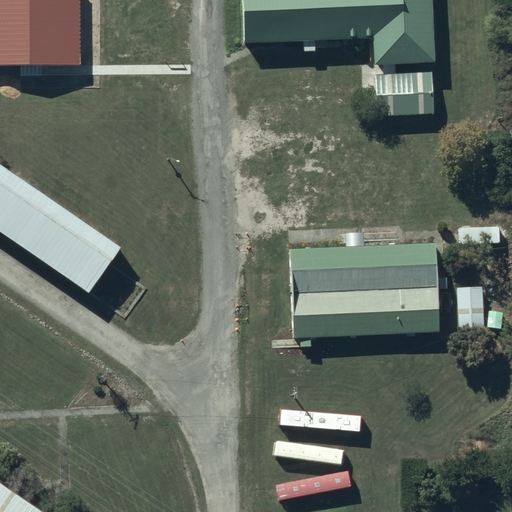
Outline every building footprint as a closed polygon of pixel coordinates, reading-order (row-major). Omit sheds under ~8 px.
[(78,0),(0,0),(0,71),(79,70),(78,0)] [(241,0),(243,20),(234,20),(235,37),(244,37),(245,47),(372,40),(373,67),(435,63),(431,0),(241,0)] [(433,74),(376,76),(378,118),(435,116),(433,74)] [(0,168),(0,238),(89,299),(121,252),(0,168)] [(498,228),(458,230),(458,253),(499,251),(498,228)] [(436,245),(290,251),(294,342),(440,335),(436,245)] [(483,288),(458,289),(460,332),(485,331),(483,288)] [(462,422),(381,432),(383,450),(465,441),(462,422)] [(49,511),(0,478),(0,511),(49,511)]
